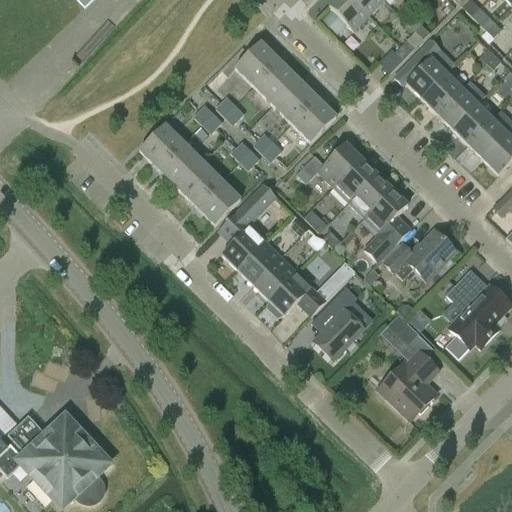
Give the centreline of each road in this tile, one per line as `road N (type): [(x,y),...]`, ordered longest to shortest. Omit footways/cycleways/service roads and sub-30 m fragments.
road 1 (residential): [(407,491),(70,142)]
road 2 (tertiary): [(227,511),(171,404),(0,194)]
road 3 (residential): [(300,0),(290,20),(335,65),(369,130),(511,264)]
